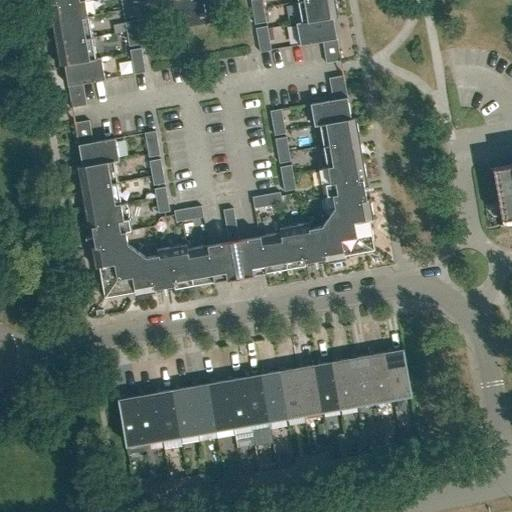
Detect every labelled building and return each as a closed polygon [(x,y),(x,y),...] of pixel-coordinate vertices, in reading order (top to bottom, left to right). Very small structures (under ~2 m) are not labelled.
[(47,0),(59,66),(64,65),(68,86),(72,110),(73,109),(72,107),(87,105),(86,102),(83,83),(105,79),(101,57),(96,58),(89,17),(94,16),(91,0),(47,0)] [(262,0),(250,0),(253,12),(264,10),(262,0)] [(296,0),(301,22),(296,23),(300,45),(322,41),(326,60),(326,63),(340,61),(340,62),(341,62),(333,18),(338,17),(335,0),(296,0)] [(124,18),(136,16),(133,4),(122,6),(124,18)] [(255,24),(266,22),(264,10),(253,12),(255,24)] [(136,20),(125,22),(127,34),(138,32),(136,20)] [(99,27),(99,38),(115,38),(115,26),(99,27)] [(267,26),(255,28),(258,40),(269,38),(267,26)] [(129,47),(140,44),(138,32),(127,34),(129,47)] [(261,52),(271,50),(269,38),(258,40),(260,52),(261,52)] [(141,48),(130,50),(132,62),(143,60),(141,48)] [(144,73),(145,72),(143,60),(132,62),(134,74),(144,73)] [(239,240),(240,247),(242,259),(242,260),(241,260),(244,277),(250,275),(256,275),(261,274),(264,273),(265,273),(345,259),(345,258),(344,258),(344,255),(354,254),(375,250),(372,229),(370,219),(372,218),(372,219),(373,219),(356,118),(351,118),(347,97),(343,73),(342,74),(343,76),(329,78),(329,81),(332,100),(310,104),(314,126),(319,125),(326,167),(321,168),(327,197),(333,196),(335,208),(322,226),(310,228),(309,222),(279,228),(280,232),(259,236),(257,236),(255,237),(249,238),(244,239),(239,240)] [(281,109),(272,111),(270,111),(272,123),(284,121),(281,109)] [(232,261),(230,249),(229,241),(223,242),(219,243),(212,244),(210,245),(208,245),(187,249),(186,244),(157,249),(158,255),(146,257),(128,244),(126,232),(132,231),(127,202),(122,203),(114,161),(119,160),(115,138),(93,142),(90,123),(89,120),(75,123),(75,121),(74,121),(78,144),(82,166),(77,166),(95,268),(96,268),(96,267),(98,266),(100,276),(104,297),(125,294),(135,292),(135,294),(135,295),(135,296),(215,282),(217,281),(219,281),(225,280),(230,279),(236,278),(233,262),(232,262),(232,261)] [(274,135),(286,133),(284,121),(272,123),(274,135)] [(156,131),(154,131),(144,133),(146,145),(158,143),(156,131)] [(286,137),(275,139),(277,151),(288,149),(286,137)] [(146,145),(148,157),(160,155),(158,143),(146,145)] [(279,163),(291,161),(288,149),(277,151),(279,163)] [(160,159),(149,161),(151,173),(163,171),(160,159)] [(511,164),(489,169),(490,170),(493,169),(499,202),(503,225),(500,225),(500,226),(511,226),(511,164)] [(291,165),(280,167),(282,179),(293,177),(291,165)] [(153,185),(165,183),(163,171),(151,173),(153,185)] [(284,191),(295,189),(293,177),(282,179),(284,191)] [(165,187),(154,189),(156,201),(168,199),(165,187)] [(268,206),(282,203),(280,192),(266,194),(268,206)] [(252,197),(254,208),(268,206),(266,194),(252,197)] [(158,213),(170,211),(168,199),(156,201),(158,213)] [(204,217),(202,206),(188,208),(190,220),(204,217)] [(174,211),(176,222),(190,220),(188,208),(174,211)] [(223,210),(225,223),(236,221),(233,208),(223,210)] [(228,236),(238,234),(236,221),(225,223),(228,236)] [(240,247),(239,240),(238,234),(228,236),(229,241),(230,249),(240,247)] [(230,249),(232,261),(232,262),(233,262),(241,260),(242,260),(240,247),(230,249)] [(411,392),(403,349),(385,352),(392,395),(411,392)] [(367,355),(374,398),(392,395),(385,352),(367,355)] [(357,401),(374,398),(367,355),(349,358),(357,401)] [(339,404),(357,401),(349,358),(331,362),(339,404)] [(321,407),(339,404),(331,362),(314,365),(321,407)] [(296,368),(303,410),(321,407),(314,365),(296,368)] [(278,371),(286,414),(303,410),(296,368),(278,371)] [(269,417),(286,414),(278,371),(260,374),(268,417),(269,417)] [(252,432),(271,428),(269,417),(268,417),(260,374),(243,377),(252,432)] [(232,423),(234,435),(252,432),(243,377),(225,380),(233,423),(232,423)] [(215,426),(232,423),(233,423),(225,380),(207,383),(215,426)] [(197,429),(215,426),(207,383),(190,387),(197,429)] [(179,432),(197,429),(190,387),(172,390),(179,432)] [(154,393),(162,435),(179,432),(172,390),(154,393)] [(136,396),(144,438),(162,435),(154,393),(136,396)] [(118,399),(125,442),(144,438),(136,396),(118,399)] [(413,446),(414,455),(422,454),(420,444),(413,446)] [(396,458),(403,457),(401,448),(394,449),(396,458)] [(376,452),(378,462),(385,460),(383,451),(376,452)] [(359,455),(360,465),(368,463),(366,454),(359,455)] [(341,458),(343,468),(350,466),(348,457),(341,458)] [(323,461),(325,471),(332,470),(330,460),(323,461)] [(313,463),(305,464),(307,474),(314,473),(313,463)] [(288,467),(289,477),(297,476),(295,466),(288,467)] [(270,471),(272,480),(279,479),(277,469),(270,471)] [(259,472),(252,474),(254,483),(261,482),(259,472)] [(234,477),(236,486),(243,485),(242,476),(234,477)] [(217,480),(219,490),(226,488),(224,479),(217,480)] [(199,483),(201,493),(208,491),(206,482),(199,483)] [(181,486),(183,496),(190,495),(189,485),(181,486)] [(138,504),(151,501),(149,488),(135,490),(138,504)] [(165,499),(173,498),(171,488),(164,489),(165,499)]
